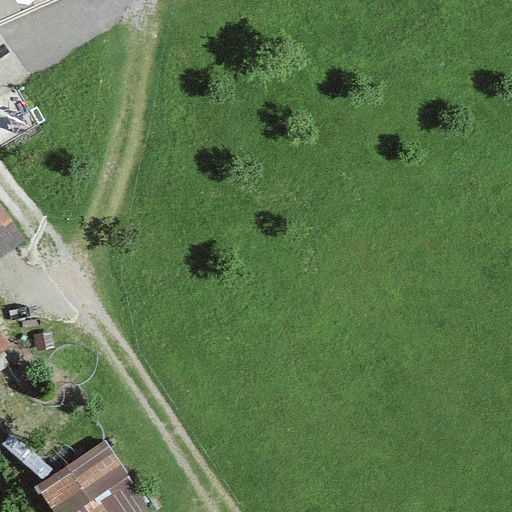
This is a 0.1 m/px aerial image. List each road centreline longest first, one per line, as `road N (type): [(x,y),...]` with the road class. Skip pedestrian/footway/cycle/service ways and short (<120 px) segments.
road 1 (track): [(230,511),(152,407),(57,253)]
road 2 (track): [(124,0),(0,58)]
